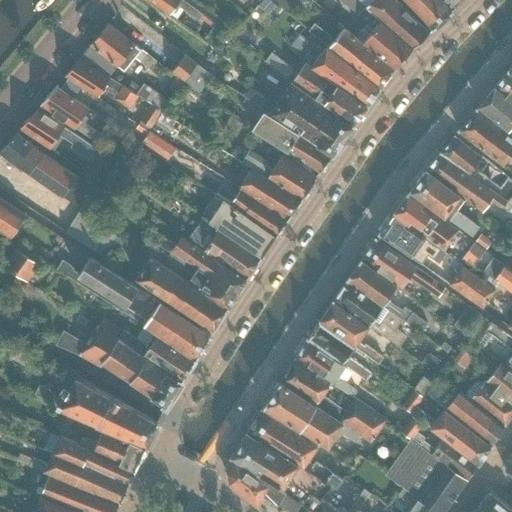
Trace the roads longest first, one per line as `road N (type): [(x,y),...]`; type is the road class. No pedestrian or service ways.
road 1 (residential): [(161,456),(222,339),(370,122),(479,0)]
road 2 (residential): [(200,479),(366,228),(511,49)]
road 3 (tertiary): [(0,105),(88,0)]
